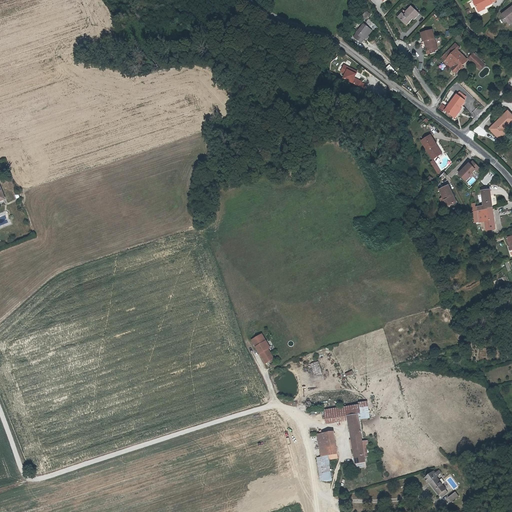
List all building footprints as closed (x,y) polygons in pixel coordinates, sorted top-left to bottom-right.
[(491,3),(494,1),(493,0),(476,0),(472,3),(477,11),(492,4),(491,3)] [(511,18),(511,6),(502,14),(507,21),(511,18)] [(403,15),(399,18),(406,26),(413,19),(415,21),(420,15),(413,7),(407,13),(409,15),(406,19),(405,17),(403,15)] [(397,16),(399,18),(403,15),(405,17),(406,19),(409,15),(407,13),(404,9),(397,16)] [(370,15),(368,12),(361,17),(364,20),(370,15)] [(356,33),(359,35),(355,38),(361,42),(364,39),(362,37),(369,28),(364,24),(356,33)] [(426,41),(430,54),(435,53),(435,51),(438,50),(432,30),(420,33),(423,42),(426,41)] [(467,61),(460,54),(456,51),(455,49),(452,46),(442,57),(449,65),(456,72),(462,65),(467,61)] [(483,63),(474,55),(470,60),(479,68),(483,63)] [(353,71),(354,69),(344,64),(341,70),(346,73),(344,77),(359,85),(361,80),(355,77),(356,73),(353,71)] [(391,65),(387,68),(392,73),(396,70),(391,65)] [(459,93),(456,96),(444,110),(452,117),(459,108),(464,103),(463,101),(465,99),(459,93)] [(473,112),(477,116),(481,111),(478,107),(473,112)] [(461,110),(459,108),(452,117),(454,119),(461,110)] [(511,115),(508,112),(489,129),(500,140),(508,133),(505,130),(511,123),(511,115)] [(432,159),(439,155),(438,154),(441,152),(430,135),(421,141),(432,159)] [(470,159),(456,173),(465,181),(479,167),(470,159)] [(480,181),(485,185),(494,175),(489,171),(480,181)] [(466,181),(470,185),(474,180),(469,177),(466,181)] [(453,189),(451,185),(441,189),(445,197),(442,198),(444,202),(447,201),(449,206),(457,203),(453,194),(454,194),(453,189)] [(482,191),(484,205),(484,210),(493,209),(491,189),(482,191)] [(484,210),(478,211),(479,222),(480,233),(496,230),(494,217),(493,209),(484,210)] [(270,335),(259,339),(269,365),(278,362),(274,351),(275,351),(272,343),(273,343),(270,335)] [(318,363),(307,364),(309,382),(320,381),(318,363)] [(325,424),(347,421),(358,419),(357,413),(357,405),(323,409),(325,424)] [(367,406),(359,407),(361,419),(369,418),(367,406)] [(358,419),(347,421),(350,441),(351,449),(353,463),(365,462),(360,430),(358,419)] [(323,433),(326,455),(326,459),(337,458),(333,432),(323,433)] [(319,456),(326,455),(323,433),(316,434),(319,456)] [(425,487),(425,488),(431,499),(434,498),(436,501),(442,497),(432,481),(436,479),(434,475),(430,478),(429,477),(420,482),(422,487),(424,486),(425,487)] [(442,503),(444,508),(452,503),(449,499),(442,503)]
